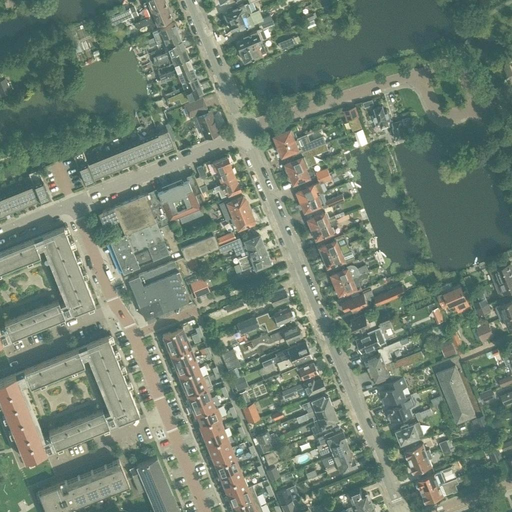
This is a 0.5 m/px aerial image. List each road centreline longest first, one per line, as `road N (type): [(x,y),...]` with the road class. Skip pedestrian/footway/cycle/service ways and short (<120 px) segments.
road 1 (residential): [(401,511),(244,134)]
road 2 (residential): [(244,134),(418,74)]
road 3 (residential): [(80,201),(244,134)]
road 4 (residential): [(244,134),(190,0)]
road 5 (residential): [(9,355),(122,311)]
